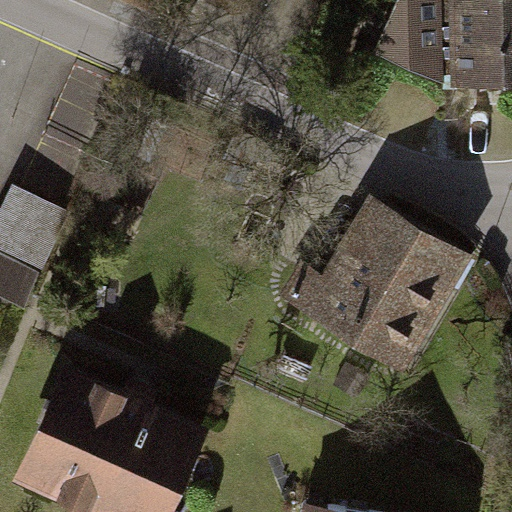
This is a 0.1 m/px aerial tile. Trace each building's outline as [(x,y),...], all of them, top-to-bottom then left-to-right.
[(511,0),(391,0),(370,51),(448,83),(511,81),(511,0)] [(15,175),(0,210),(0,284),(34,298),(75,199),(15,175)] [(476,266),(366,202),(304,309),(414,372),(476,266)] [(162,511),(203,424),(74,364),(23,473),(107,511),(162,511)] [(375,511),(305,501),(303,511),(375,511)]
